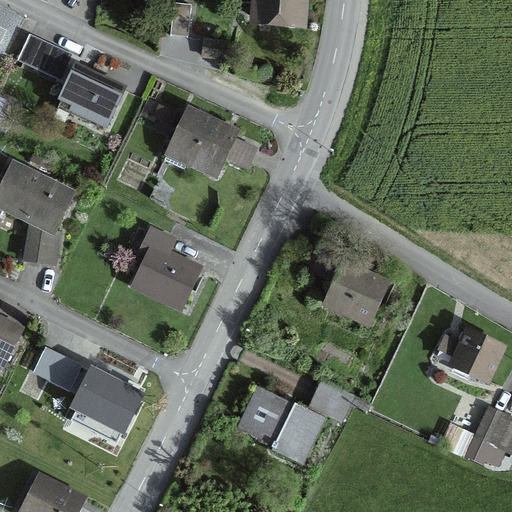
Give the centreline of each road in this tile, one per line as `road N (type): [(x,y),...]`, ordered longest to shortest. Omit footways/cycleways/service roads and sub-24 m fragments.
road 1 (residential): [(309,136),(0,1)]
road 2 (residential): [(291,177),(511,321)]
road 3 (residential): [(192,380),(291,177)]
road 4 (residential): [(192,380),(0,287)]
road 5 (residential): [(126,511),(192,380)]
road 6 (residential): [(309,136),(344,0)]
